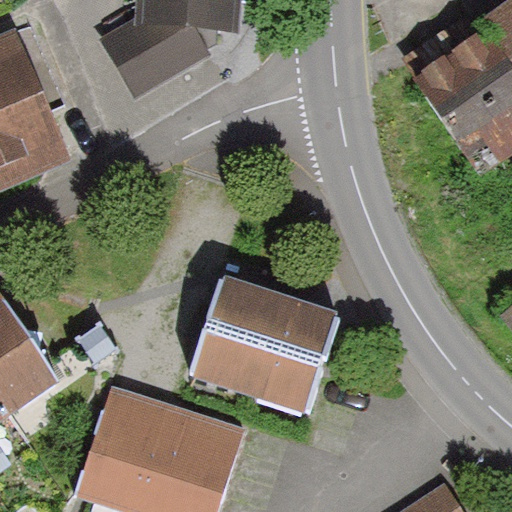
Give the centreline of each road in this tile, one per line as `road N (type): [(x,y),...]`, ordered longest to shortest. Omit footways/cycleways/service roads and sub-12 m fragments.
road 1 (residential): [(511,421),(408,304),(371,212),(340,90)]
road 2 (residential): [(0,235),(183,142),(340,90)]
